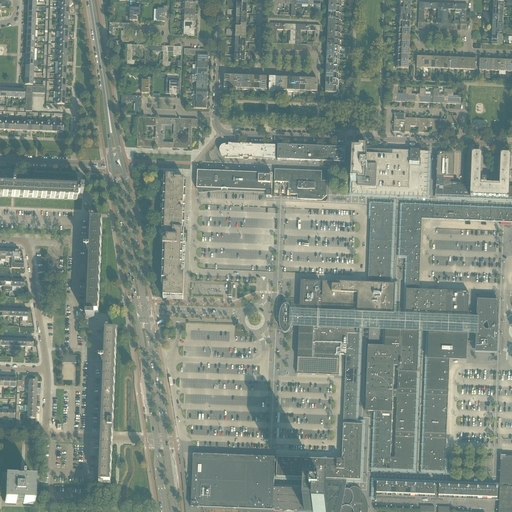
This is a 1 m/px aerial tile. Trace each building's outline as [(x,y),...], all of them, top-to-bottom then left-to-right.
[(278,4),(285,4),(284,0),(272,0),(272,16),(277,16),(278,4)] [(291,16),(296,16),(296,0),(284,0),(285,4),(292,5),(291,16)] [(302,5),(309,6),(308,0),(296,0),(296,16),(301,17),(302,5)] [(317,0),(308,0),(309,6),(316,6),(315,17),(320,17),(321,0),(317,0)] [(493,2),(493,11),(498,11),(498,8),(504,8),(504,3),(493,2)] [(431,10),(431,4),(419,3),(418,23),(421,23),(424,23),(425,20),(423,20),(424,9),(431,10)] [(442,24),(443,4),(431,4),(431,10),(437,10),(437,21),(436,21),(436,24),(439,24),(442,24)] [(455,10),(455,5),(443,4),(442,24),(445,24),(448,24),(449,21),(447,21),(448,10),(455,10)] [(130,8),(130,21),(137,21),(137,15),(140,15),(141,6),(138,6),(137,6),(134,5),(134,8),(130,8)] [(237,5),(237,11),(242,11),(242,14),(247,14),(247,6),(237,5)] [(455,5),(455,10),(461,11),(462,11),(461,19),(460,19),(460,25),(461,25),(464,25),(467,25),(467,5),(455,5)] [(158,17),(157,22),(165,22),(165,16),(168,16),(168,7),(165,7),(162,7),(162,10),(158,9),(158,17)] [(493,11),(493,16),(503,17),(504,8),(498,8),(498,11),(493,11)] [(237,11),(236,19),(247,20),(247,14),(242,14),(242,11),(237,11)] [(493,16),(493,22),(498,22),(498,25),(503,25),(503,17),(493,16)] [(236,19),(236,28),(241,28),(241,25),(247,25),(247,20),(236,19)] [(493,22),(492,31),(503,31),(503,25),(498,25),(498,22),(493,22)] [(109,31),(109,34),(113,34),(113,31),(114,29),(123,29),(123,32),(121,32),(121,42),(123,42),(129,42),(129,40),(129,24),(113,23),(109,23),(109,31)] [(284,31),(284,25),(272,24),(271,44),(274,44),(277,44),(278,44),(278,41),(276,41),(277,30),(284,31)] [(236,28),(236,33),(246,34),(247,25),(241,25),(241,28),(236,28)] [(295,45),(296,25),(284,25),(284,31),(291,31),(290,42),(289,42),(289,45),(292,45),(295,45)] [(308,32),(308,26),(296,25),(295,45),(298,45),(301,46),(302,42),(300,42),(301,31),(308,32)] [(313,46),(316,46),(319,46),(319,40),(320,26),(308,26),(308,32),(315,32),(314,43),(313,43),(313,46)] [(492,31),(492,39),(497,39),(497,36),(503,36),(503,31),(492,31)] [(236,33),(236,39),(241,39),(241,42),(246,42),(246,34),(236,33)] [(497,39),(492,39),(492,45),(502,45),(503,36),(497,36),(497,39)] [(235,40),(235,47),(246,48),(246,42),(241,42),(241,39),(236,39),(235,40)] [(127,45),(126,65),(134,65),(135,61),(132,61),(132,51),(142,52),(143,46),(127,45)] [(145,60),(144,66),(152,66),(153,62),(150,62),(151,52),(160,53),(161,46),(145,46),(145,60)] [(163,61),(162,67),(170,67),(170,62),(168,62),(168,53),(173,53),(173,56),(181,56),(181,47),(163,47),(163,61)] [(235,47),(235,56),(240,56),(240,53),(245,53),(246,48),(235,47)] [(240,56),(235,56),(234,61),(245,62),(245,53),(240,53),(240,56)] [(142,81),(142,94),(149,94),(149,87),(152,87),(152,79),(149,79),(146,78),(146,81),(142,81)] [(170,79),(169,95),(170,95),(174,95),(177,95),(177,88),(180,88),(180,80),(177,80),(174,79),(170,79)] [(392,88),(392,102),(401,102),(401,101),(406,102),(406,90),(405,90),(403,92),(403,94),(398,94),(398,88),(398,85),(392,85),(392,88)] [(323,86),(323,88),(325,88),(325,93),(332,93),(334,98),(338,96),(338,94),(338,93),(336,93),(336,90),(338,90),(338,87),(323,86)] [(415,102),(419,102),(420,95),(412,94),(412,88),(406,88),(406,90),(406,102),(415,103),(415,102)] [(419,102),(419,103),(428,103),(433,103),(434,91),(431,91),(431,93),(426,93),(426,89),(421,89),(420,89),(420,95),(419,102)] [(437,89),(434,89),(434,91),(433,103),(433,104),(442,104),(442,103),(447,103),(448,90),(445,90),(444,96),(439,96),(439,90),(437,89)] [(447,103),(447,104),(456,105),(456,104),(461,104),(461,93),(459,93),(458,96),(453,96),(453,90),(448,90),(447,103)] [(134,112),(135,112),(135,115),(141,115),(142,97),(122,96),(121,104),(126,104),(126,102),(135,102),(135,105),(134,105),(134,112)] [(394,114),(394,132),(399,132),(400,125),(405,125),(405,123),(405,118),(406,115),(405,115),(403,115),(403,114),(394,114)] [(446,121),(446,128),(446,134),(452,134),(452,125),(457,125),(458,117),(455,117),(456,116),(447,116),(446,121)] [(137,136),(137,147),(155,148),(155,138),(152,138),(152,140),(145,140),(145,134),(143,134),(143,124),(146,124),(145,127),(153,127),(156,127),(156,125),(156,124),(156,119),(138,118),(137,136)] [(414,119),(405,118),(405,123),(405,133),(410,133),(411,127),(419,127),(419,120),(414,120),(414,119)] [(155,138),(155,148),(173,149),(173,143),(163,143),(163,134),(161,134),(161,125),(171,125),(174,125),(174,119),(171,119),(156,119),(156,124),(156,125),(156,127),(155,138)] [(197,129),(197,120),(174,119),(174,125),(173,143),(173,149),(191,149),(192,128),(197,129)] [(419,127),(418,133),(424,133),(424,127),(432,128),(433,120),(428,120),(428,119),(419,119),(419,120),(419,127)] [(446,121),(442,121),(442,120),(433,119),(433,120),(432,128),(432,134),(438,134),(438,128),(446,128),(446,121)] [(225,145),(225,146),(224,146),(223,146),(222,146),(222,147),(221,147),(221,148),(220,149),(220,150),(220,151),(220,152),(220,153),(221,154),(221,155),(222,155),(222,156),(223,156),(224,156),(224,157),(225,157),(225,158),(243,159),(243,157),(244,157),(244,159),(247,160),(248,157),(249,158),(249,159),(252,159),(252,158),(275,159),(276,148),(275,148),(261,147),(261,146),(262,146),(225,144),(225,145)] [(344,163),(345,149),(278,146),(277,161),(344,163)] [(350,183),(352,183),(352,195),(426,198),(428,152),(359,149),(359,152),(352,151),(350,183)] [(481,179),(471,177),(470,186),(454,185),(454,184),(453,184),(453,179),(454,154),(442,154),(441,154),(440,154),(439,154),(439,155),(438,155),(438,156),(439,156),(439,157),(440,157),(437,157),(436,190),(436,197),(511,200),(511,187),(509,188),(509,183),(499,182),(499,186),(486,185),(487,181),(481,179)] [(472,154),(471,177),(481,179),(482,154),(472,154)] [(500,155),(499,182),(509,183),(511,155),(500,155)] [(210,190),(218,190),(221,190),(227,190),(231,190),(267,192),(267,194),(266,197),(271,198),(271,192),(272,192),(272,175),(255,174),(255,173),(248,173),(248,174),(216,172),(216,169),(201,169),(201,172),(198,172),(197,189),(210,190)] [(298,195),(297,198),(297,200),(322,201),(325,201),(327,200),(327,196),(327,184),(328,184),(328,181),(327,180),(328,177),(323,172),(275,170),(274,183),(289,183),(288,190),(290,190),(290,195),(298,195)] [(184,235),(184,231),(186,192),(186,179),(175,179),(175,176),(166,176),(166,179),(164,178),(161,238),(161,244),(163,244),(162,280),(162,285),(164,286),(163,298),(163,300),(183,300),(184,276),(185,243),(186,235),(184,235)] [(12,184),(6,183),(0,183),(0,196),(77,200),(77,196),(82,196),(83,189),(77,188),(77,186),(15,184),(15,182),(12,182),(12,184)] [(371,205),(370,246),(368,282),(388,283),(390,281),(393,206),(371,205)] [(401,237),(401,257),(408,257),(407,271),(407,279),(407,286),(406,290),(406,291),(406,297),(405,317),(447,319),(468,308),(469,293),(418,291),(419,290),(419,286),(419,279),(419,272),(420,258),(421,238),(421,226),(421,222),(421,219),(431,220),(431,208),(422,207),(403,207),(402,216),(402,225),(401,237)] [(434,208),(433,220),(448,220),(455,221),(469,221),(484,222),(491,222),(501,223),(505,223),(510,223),(511,222),(511,211),(501,211),(492,210),(484,210),(470,209),(455,209),(448,208),(434,208)] [(94,221),(95,217),(91,217),(91,213),(89,213),(87,248),(85,248),(85,250),(87,250),(85,313),(87,313),(87,318),(95,319),(95,313),(98,313),(102,221),(94,221)] [(11,262),(11,269),(12,269),(23,269),(23,265),(15,264),(13,262),(14,258),(19,258),(19,250),(16,250),(16,251),(13,251),(12,258),(11,258),(11,262)] [(300,306),(313,314),(321,314),(321,311),(371,313),(371,316),(393,317),(395,286),(368,285),(323,283),(322,297),(320,297),(321,283),(301,282),(300,305),(300,306)] [(497,354),(499,302),(477,301),(475,354),(497,354)] [(281,331),(282,332),(282,333),(283,333),(284,334),(285,334),(286,334),(287,334),(287,333),(288,333),(288,332),(289,331),(290,330),(290,329),(291,328),(291,325),(292,323),(292,320),(292,317),(292,314),(291,311),(291,310),(290,309),(290,308),(289,307),(289,306),(288,306),(288,305),(287,305),(286,305),(285,305),(284,305),(284,306),(283,307),(282,308),(281,309),(281,310),(280,311),(280,313),(279,316),(279,318),(279,320),(279,323),(279,325),(280,328),(280,329),(281,330),(281,331)] [(479,322),(289,314),(288,332),(479,340),(479,322)] [(95,447),(95,449),(98,449),(97,486),(97,491),(99,491),(99,488),(99,487),(103,487),(103,483),(111,484),(112,447),(112,438),(113,430),(113,423),(116,343),(117,332),(110,331),(109,331),(109,328),(105,328),(105,324),(103,324),(103,331),(102,358),(100,358),(100,361),(102,361),(99,423),(101,423),(101,430),(102,431),(101,437),(101,447),(95,447)] [(346,356),(342,461),(323,460),(320,460),(312,460),(306,460),(294,459),(283,459),(279,459),(278,478),(297,479),(305,479),(315,479),(317,479),(360,481),(361,464),(361,457),(362,450),(362,438),(363,427),(361,427),(361,423),(355,423),(356,409),(356,401),(357,392),(357,382),(358,370),(359,330),(313,328),(299,335),(298,335),(297,359),(297,369),(297,374),(338,376),(339,360),(339,355),(344,355),(344,356),(346,356)] [(398,367),(397,391),(416,392),(416,388),(418,340),(418,339),(418,338),(418,337),(417,336),(416,335),(416,334),(414,333),(413,332),(411,332),(410,332),(385,331),(385,348),(371,347),(370,348),(368,410),(376,410),(374,465),(374,467),(374,468),(375,469),(376,469),(377,469),(409,471),(410,471),(411,470),(412,469),(413,468),(413,467),(414,437),(395,436),(394,458),(390,458),(394,367),(398,367)] [(426,392),(448,393),(449,360),(466,361),(467,345),(466,345),(447,333),(437,333),(429,332),(426,391),(426,392)] [(395,434),(415,435),(415,434),(414,434),(416,394),(397,393),(395,434)] [(424,435),(446,436),(448,395),(426,394),(426,395),(424,435)] [(446,438),(424,438),(423,471),(444,472),(445,460),(445,450),(446,438)] [(191,507),(190,508),(202,508),(204,511),(283,511),(284,511),(300,511),(327,511),(328,505),(327,505),(327,503),(328,503),(328,502),(328,497),(328,490),(306,489),(274,488),(274,485),(274,480),(275,458),(193,455),(191,507)] [(499,487),(499,501),(498,511),(511,511),(511,456),(501,456),(499,487)] [(22,476),(22,477),(16,477),(16,480),(7,479),(7,480),(6,503),(6,504),(16,504),(16,502),(23,503),(23,504),(33,505),(33,504),(34,481),(24,480),(24,479),(25,479),(25,476),(22,476)] [(439,499),(472,500),(487,501),(497,501),(497,487),(435,484),(374,482),(373,498),(375,498),(376,499),(415,500),(415,498),(434,499),(434,498),(439,498),(439,499)] [(353,492),(343,492),(343,493),(342,494),(342,495),(341,496),(341,497),(341,498),(341,499),(341,500),(341,501),(342,502),(342,503),(343,504),(342,507),(342,508),(341,508),(341,509),(340,510),(340,511),(339,511),(367,511),(368,511),(368,509),(368,507),(368,506),(368,504),(367,502),(367,500),(366,498),(365,496),(364,495),(355,494),(355,495),(353,495),(353,492)]
